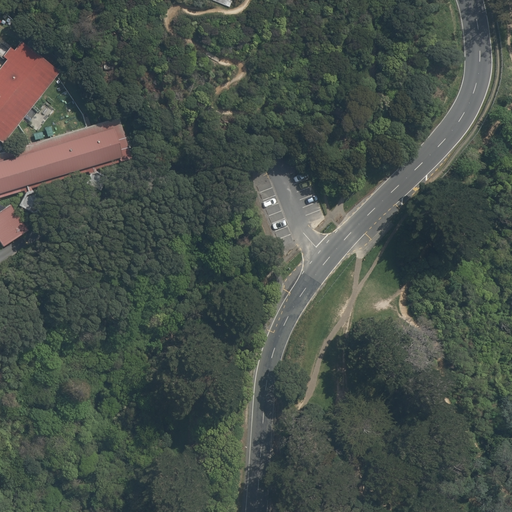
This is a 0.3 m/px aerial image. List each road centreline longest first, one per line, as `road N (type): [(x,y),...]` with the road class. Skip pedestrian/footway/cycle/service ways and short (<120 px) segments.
road 1 (residential): [(254,511),(263,396),(282,327),(310,279),(445,135),(469,98),(479,51),(471,0)]
road 2 (track): [(184,511),(176,459),(193,356),(262,277),(310,279)]
